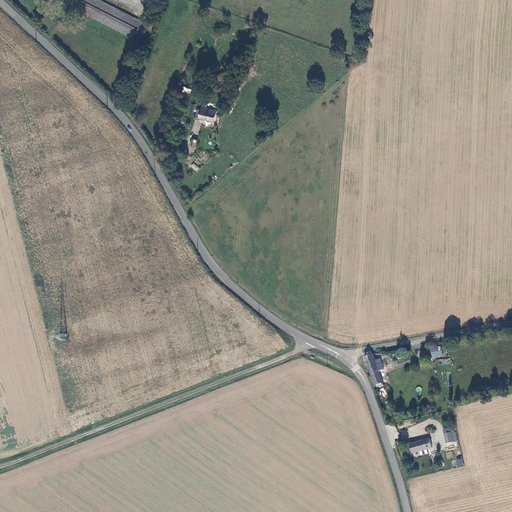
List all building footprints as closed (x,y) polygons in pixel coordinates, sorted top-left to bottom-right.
[(99,0),(57,0),(136,39),(137,35),(144,22),(99,0)] [(195,117),(214,123),(217,112),(207,109),(201,107),(200,112),(197,111),(195,117)] [(196,172),(199,169),(194,163),(191,166),(196,172)] [(365,356),(376,388),(383,385),(379,371),(384,370),(380,358),(374,360),(372,353),(365,356)] [(452,432),(445,433),(447,443),(454,442),(452,432)] [(410,444),(412,453),(426,449),(426,448),(432,447),(430,439),(430,438),(424,440),(410,444)] [(462,458),(456,459),(457,467),(464,466),(462,458)] [(450,482),(446,484),(448,489),(443,490),(445,497),(457,493),(454,487),(452,487),(450,482)]
